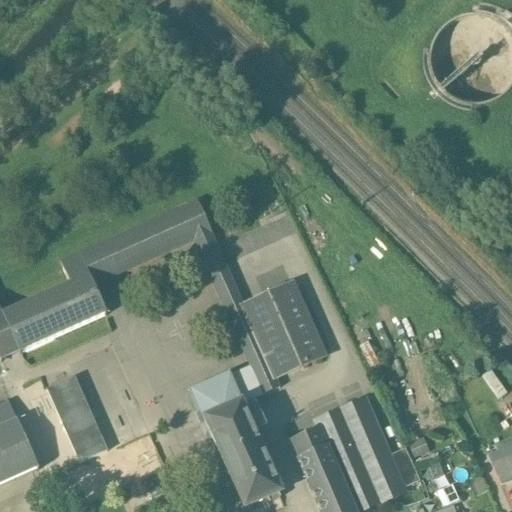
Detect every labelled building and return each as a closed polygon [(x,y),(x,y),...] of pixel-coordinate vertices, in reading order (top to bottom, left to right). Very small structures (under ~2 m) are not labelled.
[(247,370),(226,379),(239,409),(280,392),(212,237),(212,236),(198,203),(61,264),(71,286),(2,316),(0,311),(0,364),(0,365),(2,364),(2,363),(19,355),(20,356),(106,317),(94,289),(194,244),(247,370)] [(292,286),(246,308),(278,382),(324,360),(292,286)] [(279,496),(239,409),(226,379),(225,379),(190,395),(243,511),(279,496)] [(74,380),(47,392),(79,466),(106,454),(74,380)] [(315,423),(318,430),(353,511),(362,511),(404,494),(403,491),(420,483),(405,450),(388,457),(365,402),(315,423)] [(8,406),(0,408),(0,489),(39,472),(17,422),(17,423),(9,404),(7,405),(8,406)] [(353,511),(318,430),(290,443),(319,511),(353,511)] [(511,456),(491,465),(501,488),(511,484),(511,456)]
